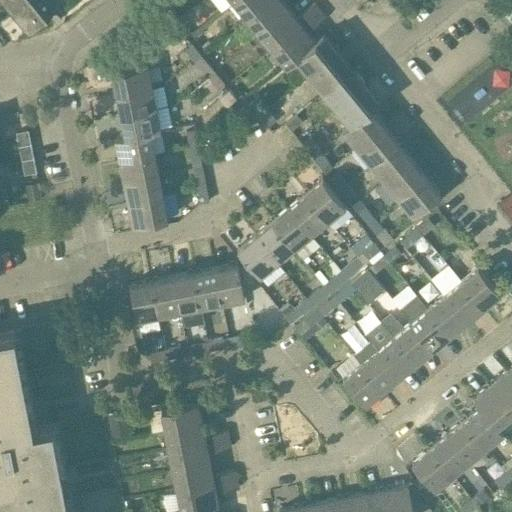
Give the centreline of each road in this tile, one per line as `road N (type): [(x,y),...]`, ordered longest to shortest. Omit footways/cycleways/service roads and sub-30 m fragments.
road 1 (residential): [(353,451),(275,363),(128,380),(114,369),(96,261)]
road 2 (residential): [(511,242),(485,211),(481,180),(382,52)]
road 3 (residential): [(95,248),(205,227),(218,194),(280,140)]
road 4 (residential): [(353,451),(511,318)]
road 5 (residential): [(95,248),(54,63)]
